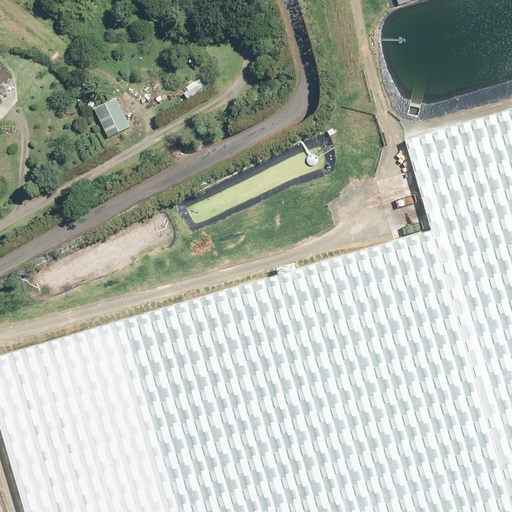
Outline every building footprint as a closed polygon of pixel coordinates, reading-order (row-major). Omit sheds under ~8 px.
[(0,86),(11,77),(0,64),(0,102),(0,86)] [(202,83),(185,94),(189,101),(206,90),(202,83)] [(116,98),(95,109),(109,138),(131,128),(116,98)] [(511,511),(511,120),(398,154),(505,511),(511,511)] [(493,511),(412,239),(0,360),(0,428),(25,511),(493,511)]
